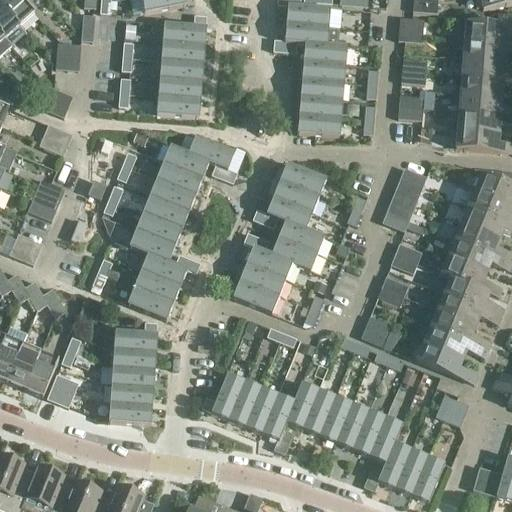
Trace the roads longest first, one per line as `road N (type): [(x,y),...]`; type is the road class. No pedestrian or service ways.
road 1 (residential): [(202,300),(311,339),(350,329),(380,251),(373,227),(399,156)]
road 2 (unclassified): [(352,511),(172,466)]
road 3 (unclassified): [(172,466),(78,449),(0,421)]
road 4 (residential): [(0,262),(44,281),(84,188),(85,159)]
road 5 (residential): [(172,466),(188,337),(202,300)]
road 6 (residential): [(263,0),(261,59),(284,81),(284,154)]
road 7 (residential): [(202,300),(268,152)]
road 8 (residential): [(382,155),(395,0)]
